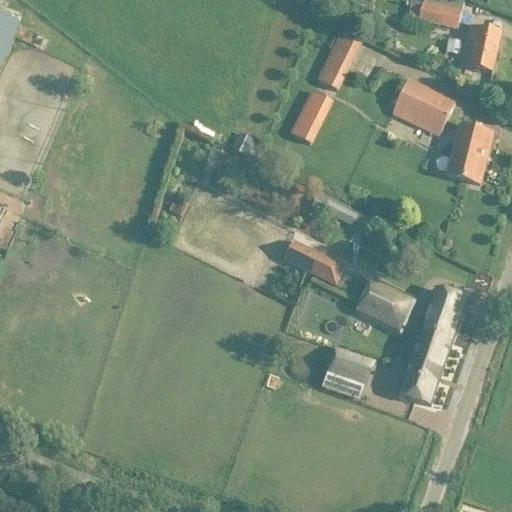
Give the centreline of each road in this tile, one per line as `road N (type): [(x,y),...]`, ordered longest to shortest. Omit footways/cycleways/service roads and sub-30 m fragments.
road 1 (unclassified): [(428,511),(511,270)]
road 2 (tertiary): [(114,511),(0,467)]
